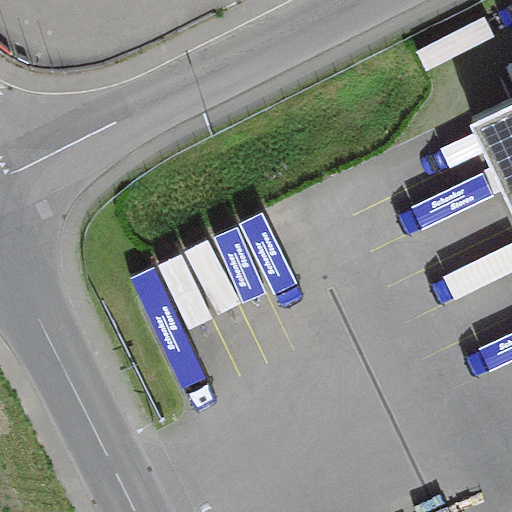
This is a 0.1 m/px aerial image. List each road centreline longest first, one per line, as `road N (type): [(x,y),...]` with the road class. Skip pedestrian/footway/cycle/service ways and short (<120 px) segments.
road 1 (residential): [(358,0),(0,173)]
road 2 (residential): [(0,231),(138,511)]
